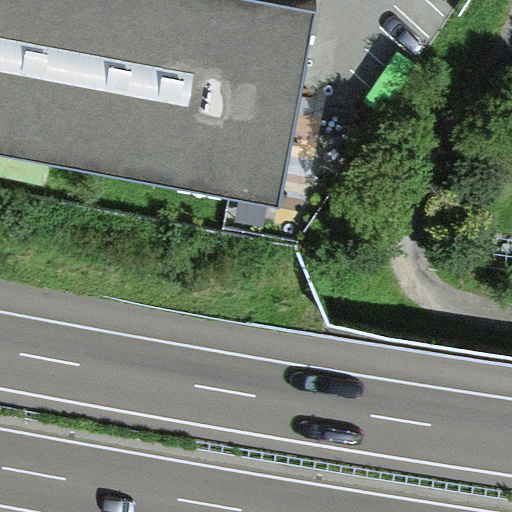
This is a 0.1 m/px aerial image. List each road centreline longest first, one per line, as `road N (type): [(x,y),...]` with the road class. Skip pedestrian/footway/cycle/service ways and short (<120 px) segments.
road 1 (motorway): [(511,436),(0,349)]
road 2 (residential): [(511,315),(448,302),(420,279),(409,243),(413,202),(511,44)]
road 3 (motorway): [(0,466),(256,511)]
